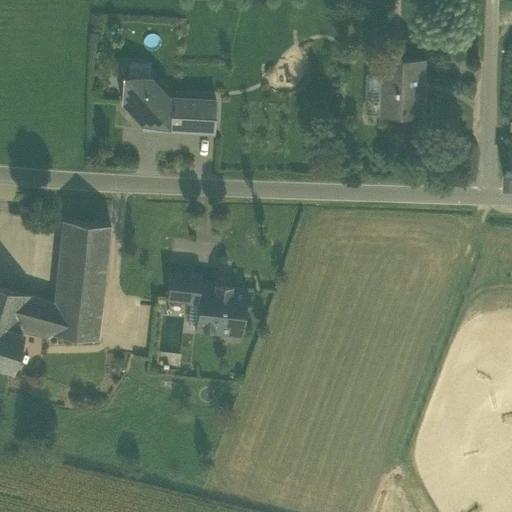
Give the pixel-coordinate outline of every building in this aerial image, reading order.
[(383,75),(382,91),(382,112),(418,113),(419,83),(425,83),(426,59),(383,58),(383,75)] [(140,122),(159,123),(158,130),(167,130),(167,129),(169,95),(150,75),(127,74),(122,78),(121,101),(125,106),(126,113),(132,113),(140,122)] [(368,74),(368,91),(382,91),(383,75),(368,74)] [(367,112),(382,112),(382,91),(368,91),(367,112)] [(167,129),(189,131),(191,96),(169,95),(167,129)] [(215,97),(191,96),(189,131),(213,132),(215,97)] [(159,123),(140,122),(139,122),(142,130),(158,131),(158,130),(159,123)] [(55,288),(60,290),(103,295),(110,224),(63,218),(55,288)] [(189,300),(197,301),(199,282),(201,273),(169,269),(166,298),(189,300)] [(194,329),(241,333),(246,287),(231,286),(231,284),(214,282),(214,284),(199,282),(197,301),(195,325),(194,329)] [(98,338),(103,295),(60,290),(59,304),(57,302),(0,284),(0,324),(21,331),(21,332),(47,338),(48,332),(98,338)] [(197,301),(189,300),(187,324),(195,325),(197,301)] [(0,364),(11,367),(21,332),(21,331),(0,324),(0,364)]
